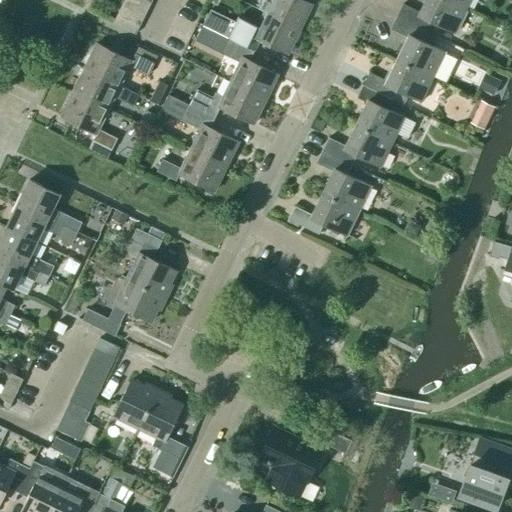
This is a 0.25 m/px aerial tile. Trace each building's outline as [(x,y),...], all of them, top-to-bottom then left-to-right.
[(146,13),(152,2),(148,0),(124,0),(124,2),(146,13)] [(269,0),(264,12),(300,30),(312,5),(301,0),(269,0)] [(403,5),(397,18),(437,37),(442,27),(456,34),(468,10),(448,0),(426,0),(420,13),(403,5)] [(448,0),(468,10),(472,0),(448,0)] [(141,23),(146,13),(124,2),(118,12),(141,23)] [(228,38),(254,51),(260,40),(288,54),(300,30),(264,12),(258,25),(239,16),(236,21),(210,9),(202,25),(207,28),(211,30),(215,31),(228,38)] [(136,35),(141,23),(118,12),(113,24),(136,35)] [(408,38),(397,60),(435,78),(447,54),(432,47),(437,37),(397,18),(391,30),(408,38)] [(204,45),(211,30),(207,28),(202,25),(195,41),(204,45)] [(254,51),(228,38),(222,50),(221,53),(240,62),(230,82),(266,100),(278,75),(249,61),(254,51)] [(120,87),(120,86),(130,66),(148,75),(154,64),(135,54),(132,61),(96,44),(84,68),(120,87)] [(369,74),(363,86),(393,101),(404,106),(408,96),(423,103),(435,78),(397,60),(386,82),(369,74)] [(139,95),(120,86),(120,87),(84,68),(72,92),(108,110),(114,97),(133,107),(139,95)] [(478,88),(494,96),(501,81),(485,73),(478,88)] [(196,90),(189,105),(215,118),(220,107),(254,124),(266,100),(230,82),(222,97),(215,93),(212,98),(196,90)] [(393,101),(363,86),(357,99),(367,104),(356,125),(393,143),(398,135),(408,139),(415,124),(405,119),(389,111),(393,101)] [(108,110),(72,92),(60,116),(96,134),(92,141),(112,150),(117,139),(99,130),(108,110)] [(200,130),(190,149),(226,167),(238,142),(210,129),(215,118),(189,105),(168,95),(161,110),(200,130)] [(491,120),(495,108),(481,102),(476,113),(491,120)] [(139,123),(150,129),(157,117),(146,111),(139,123)] [(329,139),(323,151),(353,166),(357,156),(382,168),(393,143),(356,125),(346,147),(329,139)] [(226,167),(190,149),(181,169),(162,160),(157,172),(176,181),(179,174),(215,191),(226,167)] [(333,172),(323,194),(360,212),(372,187),(348,176),(353,166),(323,151),(316,164),(333,172)] [(133,171),(140,176),(145,169),(137,164),(133,171)] [(17,204),(78,233),(83,223),(67,216),(53,208),(59,195),(64,187),(47,179),(43,187),(29,180),(17,204)] [(360,212),(323,194),(312,216),(295,207),(289,220),(319,235),(324,225),(348,236),(360,212)] [(73,243),(78,233),(17,204),(6,227),(36,242),(43,228),(58,235),(73,243)] [(111,219),(124,225),(128,216),(116,210),(111,219)] [(408,233),(416,236),(421,226),(413,222),(408,233)] [(36,242),(6,227),(0,239),(0,252),(50,277),(54,267),(45,262),(30,255),(36,242)] [(136,229),(130,240),(126,248),(128,254),(137,258),(127,280),(166,298),(173,285),(170,284),(176,271),(151,259),(154,251),(156,252),(161,241),(136,229)] [(511,250),(510,250),(511,248),(494,242),(489,257),(499,260),(499,258),(506,260),(503,272),(511,274),(511,295),(511,299),(511,250)] [(45,287),(50,277),(0,252),(0,281),(7,285),(7,286),(14,289),(21,275),(35,282),(45,287)] [(160,310),(166,298),(127,280),(115,305),(116,305),(109,319),(89,310),(83,321),(116,337),(121,325),(120,324),(127,310),(151,322),(157,309),(160,310)] [(0,310),(10,316),(15,306),(0,299),(7,286),(7,285),(0,281),(0,310)] [(10,316),(0,310),(0,323),(16,331),(20,321),(10,316)] [(63,335),(67,325),(58,321),(54,330),(63,335)] [(93,351),(114,360),(120,349),(99,339),(93,351)] [(93,351),(88,362),(109,371),(114,360),(93,351)] [(88,362),(83,373),(103,382),(109,371),(88,362)] [(23,380),(11,373),(0,394),(0,397),(4,400),(12,403),(23,380)] [(83,373),(78,385),(98,393),(103,382),(83,373)] [(140,429),(159,390),(146,383),(145,386),(132,380),(114,417),(140,429)] [(78,385),(72,396),(92,405),(98,393),(78,385)] [(172,396),(159,390),(140,429),(156,437),(151,447),(163,453),(158,465),(169,470),(181,446),(170,440),(167,438),(183,405),(170,399),(172,396)] [(72,396),(67,407),(87,416),(92,405),(72,396)] [(4,400),(1,407),(8,411),(12,403),(4,400)] [(87,416),(67,407),(55,431),(80,444),(89,425),(84,422),(87,416)] [(345,455),(351,442),(322,427),(316,440),(345,455)] [(307,482),(322,452),(273,428),(259,459),(275,467),(267,481),(298,496),(305,481),(307,482)] [(50,448),(60,453),(66,442),(55,437),(50,448)] [(18,493),(21,486),(29,468),(33,461),(38,450),(25,444),(22,451),(14,448),(10,459),(5,467),(0,464),(0,502),(7,488),(18,493)] [(511,465),(511,466),(475,452),(460,494),(498,507),(511,467),(511,465)] [(21,486),(32,491),(21,511),(49,511),(62,486),(49,480),(53,471),(33,461),(29,468),(21,486)] [(115,468),(101,494),(115,501),(123,485),(128,487),(133,477),(115,468)] [(90,511),(100,494),(80,484),(75,492),(62,486),(49,511),(90,511)] [(456,491),(444,487),(439,499),(452,504),(456,491)] [(420,511),(425,495),(408,490),(403,505),(420,511)] [(100,494),(90,511),(122,511),(125,506),(115,501),(101,494),(100,494)]
